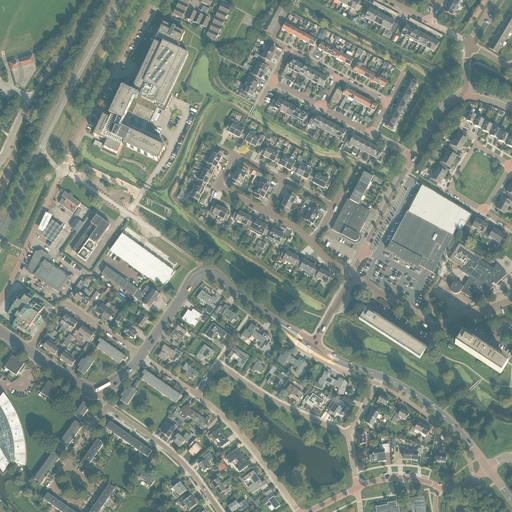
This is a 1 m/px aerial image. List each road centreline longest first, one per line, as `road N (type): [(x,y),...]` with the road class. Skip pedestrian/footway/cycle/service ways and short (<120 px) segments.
road 1 (unclassified): [(61,170),(151,0)]
road 2 (unclassified): [(0,164),(31,96),(98,0)]
road 3 (residential): [(348,434),(215,366),(196,395)]
road 4 (unclassified): [(511,300),(435,328),(352,274)]
road 5 (secondary): [(39,147),(118,0)]
road 6 (residential): [(298,511),(234,427),(196,395)]
road 7 (unclassified): [(219,511),(157,442),(106,409)]
road 8 (residential): [(140,356),(68,304),(54,309),(27,350)]
road 9 (secondary): [(486,469),(440,414),(380,376)]
road 10 (unclassified): [(0,298),(61,170)]
road 11 (unclassified): [(415,157),(352,274)]
